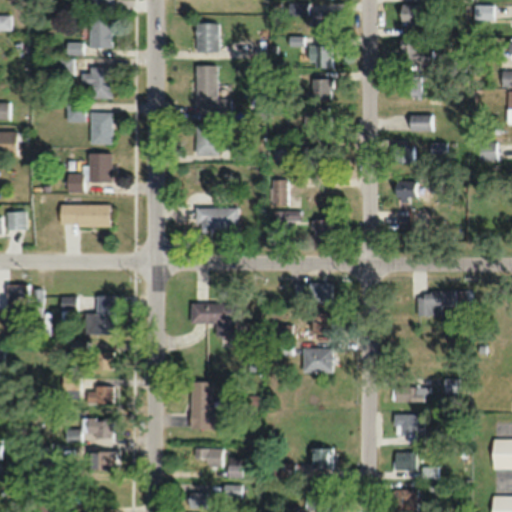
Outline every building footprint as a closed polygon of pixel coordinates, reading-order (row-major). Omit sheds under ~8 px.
[(90,0),(90,8),(112,8),(112,0),(90,0)] [(310,2),(288,2),(288,16),(310,16),(310,2)] [(401,26),(422,26),(422,3),(401,3),(401,26)] [(334,31),(334,4),(315,4),(315,31),(334,31)] [(494,4),(474,4),(474,20),(494,20),(494,4)] [(0,29),(11,29),(11,14),(0,13),(0,29)] [(112,47),(112,17),(89,17),(89,47),(112,47)] [(194,50),(219,50),(219,22),(194,22),(194,50)] [(419,49),(419,39),(400,39),(400,61),(433,61),(433,49),(419,49)] [(312,45),(312,67),(332,67),(332,45),(312,45)] [(217,97),(217,64),(195,64),(195,112),(232,112),(232,97),(217,97)] [(82,72),(82,84),(90,84),(90,97),(112,97),(112,66),(89,66),(89,72),(82,72)] [(511,69),(501,70),(501,85),(511,85),(511,69)] [(403,96),(424,96),(424,75),(403,75),(403,96)] [(334,97),(334,77),(312,77),(312,97),(334,97)] [(0,101),(0,117),(10,117),(10,102),(0,101)] [(66,120),(85,120),(85,102),(66,102),(66,120)] [(329,128),(329,106),(304,106),(304,128),(329,128)] [(112,142),(112,111),(91,111),(91,142),(112,142)] [(409,114),(409,130),(433,130),(433,114),(409,114)] [(195,124),(195,154),(218,154),(218,124),(195,124)] [(0,155),(18,155),(18,130),(0,130),(0,155)] [(430,141),(430,155),(446,155),(446,141),(430,141)] [(498,141),(479,141),(479,159),(498,159),(498,141)] [(415,145),(391,145),(391,162),(415,162),(415,145)] [(332,146),(304,146),(304,165),(332,165),(332,146)] [(112,152),(88,152),(88,180),(112,180),(112,152)] [(269,177),(269,205),(288,205),(288,177),(269,177)] [(417,179),(393,179),(393,197),(417,197),(417,179)] [(59,224),(109,224),(109,203),(59,202),(59,224)] [(237,206),(195,206),(195,232),(237,232),(237,206)] [(26,228),(26,210),(6,210),(6,228),(26,228)] [(271,226),(288,226),(288,221),(299,221),(299,210),(271,210),(271,226)] [(331,218),(315,218),(315,240),(331,240),(331,218)] [(331,302),(331,282),(294,282),(294,302),(331,302)] [(7,308),(28,308),(28,283),(7,283),(7,308)] [(471,290),(416,289),(416,314),(442,314),(442,306),(471,306),(471,290)] [(112,332),(112,294),(95,294),(95,311),(85,311),(85,332),(112,332)] [(60,308),(77,308),(77,295),(60,295),(60,308)] [(214,321),(214,332),(233,332),(233,323),(239,323),(239,302),(189,302),(189,321),(214,321)] [(333,312),(311,312),(311,332),(333,332),(333,312)] [(302,347),(302,372),(332,372),(332,347),(302,347)] [(93,367),(112,367),(112,350),(93,350),(93,367)] [(459,392),(459,377),(444,377),(444,392),(459,392)] [(213,380),(189,380),(189,428),(213,428),(213,380)] [(320,382),(301,382),(301,409),(320,409),(320,382)] [(93,385),(93,391),(85,391),(85,402),(112,402),(112,385),(93,385)] [(428,400),(428,385),(394,385),(394,400),(428,400)] [(423,441),(423,413),(394,413),(394,441),(423,441)] [(112,417),(80,417),(80,435),(112,435),(112,417)] [(511,419),(494,419),(494,435),(511,435),(511,419)] [(511,492),(511,468),(511,437),(492,437),(492,492),(511,492)] [(52,446),(33,446),(33,470),(52,470),(52,446)] [(193,466),(222,466),(222,447),(193,447),(193,466)] [(310,467),(332,467),(332,447),(310,447),(310,467)] [(88,450),(88,468),(116,468),(116,450),(88,450)] [(416,451),(392,451),(392,469),(416,469),(416,451)] [(241,456),(227,456),(227,476),(241,476),(241,456)] [(436,477),(436,466),(421,466),(421,477),(436,477)] [(306,482),(306,508),(337,508),(337,482),(306,482)] [(223,497),(241,497),(241,483),(223,483),(223,497)] [(393,488),(393,510),(418,510),(418,488),(393,488)] [(187,507),(208,507),(208,492),(187,492),(187,507)] [(490,511),(511,511),(511,494),(491,495),(490,511)]
